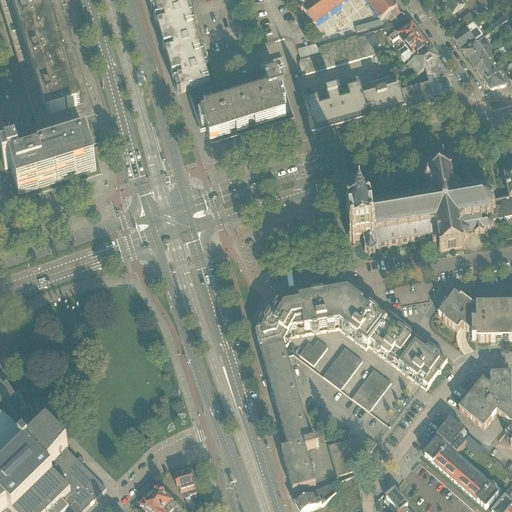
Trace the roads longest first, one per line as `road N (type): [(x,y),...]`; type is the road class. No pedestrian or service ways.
road 1 (secondary): [(193,228),(495,128)]
road 2 (secondary): [(280,511),(193,228)]
road 3 (tertiary): [(87,0),(147,216)]
road 4 (tertiary): [(187,205),(127,0)]
road 5 (secondary): [(154,241),(220,428)]
road 6 (residential): [(448,511),(390,462),(465,366)]
road 7 (residential): [(312,165),(288,52),(259,49),(246,0)]
road 8 (secondary): [(489,115),(312,165)]
road 9 (secondary): [(0,292),(154,241)]
road 10 (secondary): [(147,216),(0,267)]
road 11 (residential): [(408,0),(489,115)]
road 12 (secondary): [(312,165),(187,205)]
